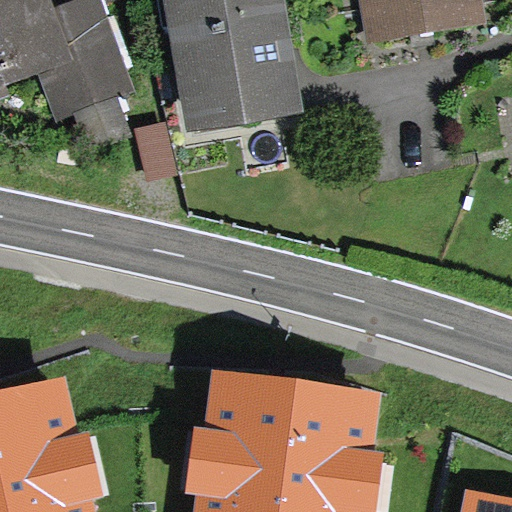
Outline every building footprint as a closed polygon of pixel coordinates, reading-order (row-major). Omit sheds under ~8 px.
[(114,100),(115,103),(129,97),(94,4),(42,24),(33,0),(0,0),(0,76),(55,56),(62,76),(47,81),(60,114),(88,103),(90,109),(114,100)] [(177,0),(198,122),(287,107),(268,0),(177,0)] [(369,0),(376,39),(475,22),(470,0),(369,0)] [(355,511),(370,408),(221,388),(203,511),(355,511)] [(84,511),(58,396),(0,408),(0,511),(84,511)]
